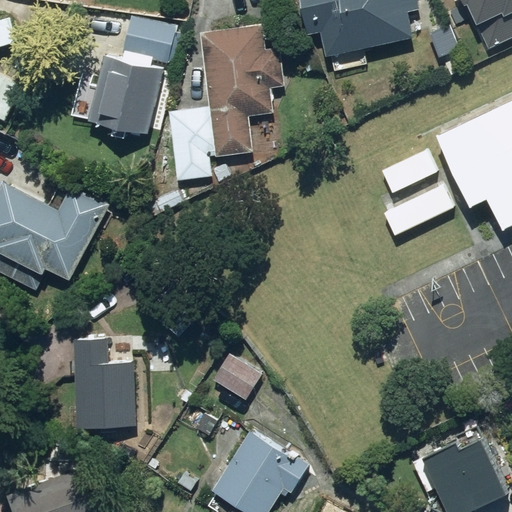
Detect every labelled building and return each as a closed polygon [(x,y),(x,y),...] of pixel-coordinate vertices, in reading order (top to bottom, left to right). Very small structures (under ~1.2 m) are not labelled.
[(314,0),(320,24),(333,21),(339,49),(421,31),(415,4),(427,2),(426,0),(314,0)] [(261,145),(257,110),(282,107),(279,79),(292,77),(288,45),(275,46),(272,19),(210,26),(224,150),(261,145)] [(169,60),(111,50),(101,113),(159,123),(169,60)] [(0,70),(0,112),(6,116),(25,84),(0,70)] [(492,197),(506,227),(511,224),(511,98),(440,131),(475,205),(492,197)] [(218,150),(214,106),(177,109),(183,178),(220,175),(218,150)] [(418,144),(390,157),(411,200),(438,187),(418,144)] [(0,231),(2,233),(0,237),(0,261),(43,285),(56,262),(79,274),(117,203),(84,184),(72,205),(16,174),(0,204),(0,231)] [(186,281),(158,303),(184,334),(212,312),(186,281)] [(143,420),(142,356),(116,357),(116,334),(84,335),(86,421),(143,420)] [(267,370),(235,349),(217,375),(250,397),(267,370)] [(301,489),(317,460),(257,426),(223,485),(269,511),(274,511),(291,484),(301,489)] [(511,458),(498,430),(473,442),(470,436),(437,452),(465,510),(511,487),(511,458)] [(101,511),(84,464),(10,490),(17,511),(101,511)]
